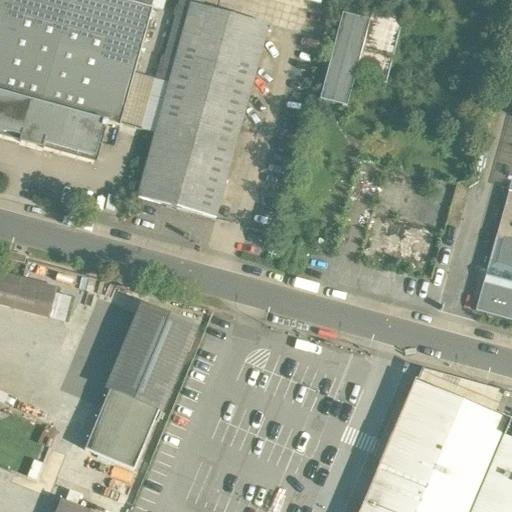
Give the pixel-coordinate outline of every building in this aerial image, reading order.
[(124,1),(119,0),(0,0),(0,131),(95,158),(103,128),(106,129),(108,124),(119,127),(152,9),(151,9),(124,1)] [(124,0),(124,1),(151,9),(153,0),(124,0)] [(268,27),(190,5),(137,199),(215,220),(268,27)] [(403,15),(373,7),(369,22),(355,76),(385,84),(403,15)] [(369,22),(342,15),(319,101),(346,108),(355,76),(369,22)] [(511,190),(509,189),(495,239),(502,241),(496,265),(511,269),(511,190)] [(21,280),(0,274),(0,306),(12,309),(12,310),(13,310),(21,280)] [(56,289),(21,280),(13,310),(48,319),(56,289)] [(192,330),(144,309),(117,372),(166,392),(192,330)] [(500,409),(505,396),(431,367),(426,380),(500,409)] [(117,372),(84,451),(133,472),(166,392),(117,372)] [(509,422),(416,383),(361,511),(511,511),(511,440),(503,437),(509,422)]
